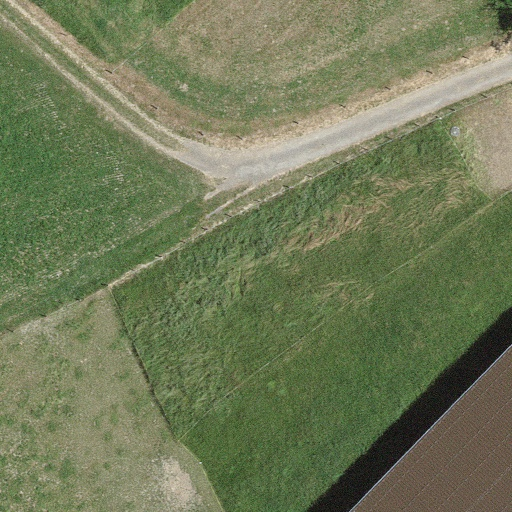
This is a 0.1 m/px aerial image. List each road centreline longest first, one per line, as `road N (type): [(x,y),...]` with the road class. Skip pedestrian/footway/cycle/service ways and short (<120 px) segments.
road 1 (track): [(6,0),(153,132),(203,159),(264,157),(511,65)]
road 2 (track): [(264,157),(238,186),(114,265),(0,312)]
